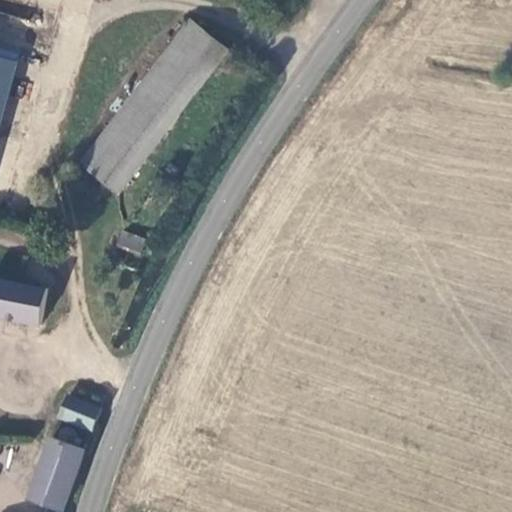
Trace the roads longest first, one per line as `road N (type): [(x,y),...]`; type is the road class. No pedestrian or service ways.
road 1 (secondary): [(361,0),(210,225),(151,344),(88,511)]
road 2 (unknown): [(131,393),(95,378),(68,246)]
